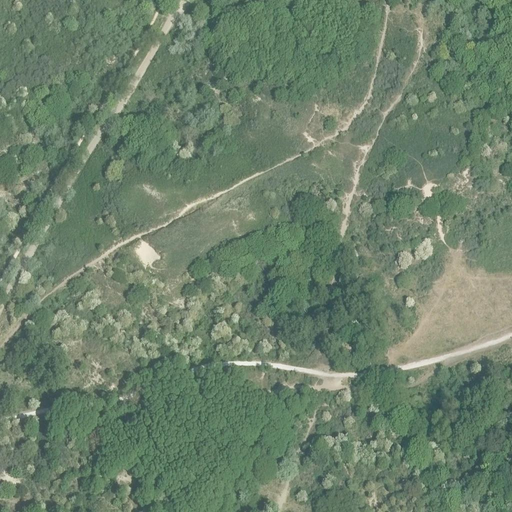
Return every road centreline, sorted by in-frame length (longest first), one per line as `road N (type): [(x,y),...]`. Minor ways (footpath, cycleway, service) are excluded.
road 1 (unknown): [(0,350),(72,275),(346,127),(368,98),(389,0)]
road 2 (unknown): [(187,511),(219,487),(254,440),(266,394),(330,386),(397,392),(463,338),(511,316)]
